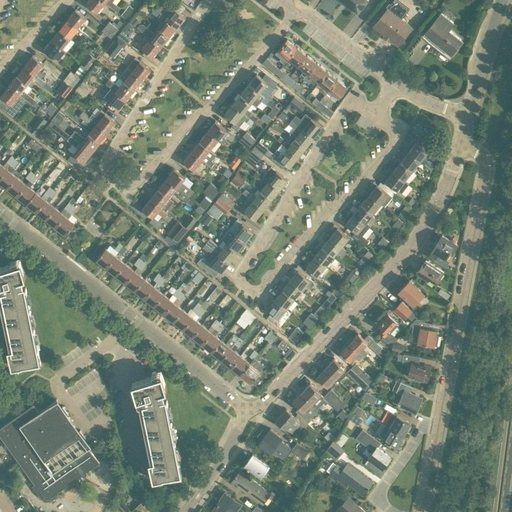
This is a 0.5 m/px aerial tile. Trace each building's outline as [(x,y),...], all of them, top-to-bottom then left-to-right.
[(105,2),(101,0),(88,0),(85,4),(97,13),(105,2)] [(101,0),(105,2),(115,10),(118,6),(111,0),(101,0)] [(152,7),(161,14),(166,18),(177,27),(185,16),(180,12),(184,7),(175,0),(169,0),(169,1),(174,7),(169,14),(164,10),(159,6),(156,9),(152,6),(152,7)] [(341,0),(357,12),(366,0),(341,0)] [(393,0),(373,25),(384,33),(382,36),(388,41),(390,38),(397,44),(411,27),(401,19),(409,9),(397,0),(393,0)] [(122,14),(127,18),(136,8),(130,3),(122,14)] [(158,18),(161,14),(152,7),(152,13),(158,18)] [(78,28),(86,18),(75,9),(67,19),(78,28)] [(452,21),(441,12),(424,33),(435,41),(432,44),(440,50),(442,47),(450,54),(461,39),(454,34),(455,32),(451,29),(450,31),(447,28),(452,21)] [(157,28),(168,37),(177,27),(166,18),(157,28)] [(67,19),(59,29),(70,38),(75,32),(80,36),(83,32),(78,28),(67,19)] [(109,21),(105,26),(114,33),(123,23),(119,20),(116,24),(113,21),(111,23),(109,21)] [(146,35),(160,47),(168,37),(157,28),(154,33),(142,23),(139,24),(136,27),(146,35)] [(111,38),(114,33),(105,26),(102,31),(111,38)] [(59,29),(51,39),(62,48),(70,38),(59,29)] [(121,31),(118,35),(127,43),(131,38),(121,31)] [(127,43),(118,35),(114,40),(121,45),(123,48),(127,43)] [(143,39),(146,41),(141,48),(152,57),(160,47),(146,35),(143,39)] [(278,50),(288,58),(297,46),(287,38),(278,50)] [(62,48),(51,39),(42,49),(54,59),(62,48)] [(114,40),(109,46),(116,51),(121,45),(114,40)] [(298,66),(307,54),(297,46),(288,58),(298,66)] [(87,68),(95,58),(88,53),(80,63),(87,68)] [(308,74),(317,62),(307,54),(298,66),(303,70),(299,75),(304,79),(308,74)] [(40,77),(40,78),(45,82),(46,82),(42,78),(45,74),(39,70),(44,64),(32,55),(24,65),(35,74),(36,74),(40,77)] [(142,80),(150,70),(135,57),(128,67),(132,70),(131,71),(142,80)] [(266,66),(276,74),(280,69),(270,62),(266,66)] [(318,82),(327,70),(317,62),(308,74),(318,82)] [(24,65),(16,75),(27,84),(28,84),(31,87),(36,80),(43,86),(45,82),(40,78),(40,77),(36,74),(35,74),(24,65)] [(71,70),(67,76),(76,83),(80,78),(71,70)] [(327,70),(318,82),(315,85),(320,89),(319,90),(325,94),(328,90),(337,78),(327,70)] [(142,80),(131,71),(123,81),(134,90),(142,80)] [(272,97),(262,89),(268,82),(262,78),(256,73),(248,84),(269,100),(272,97)] [(265,74),(262,78),(268,82),(274,88),(277,84),(278,83),(265,73),(265,74)] [(23,90),(27,84),(16,75),(8,85),(19,94),(24,98),(29,102),(34,106),(36,102),(23,90)] [(76,83),(67,76),(63,80),(73,88),(76,83)] [(348,86),(337,78),(328,90),(339,98),(348,86)] [(126,100),(134,90),(123,81),(119,87),(108,79),(105,83),(109,86),(111,87),(115,91),(126,100)] [(79,84),(78,85),(88,93),(92,88),(83,80),(79,84)] [(296,89),(300,84),(296,81),(292,86),(296,89)] [(248,84),(240,94),(251,103),(256,106),(261,100),(266,104),(267,103),(269,100),(248,84)] [(304,87),(300,84),(296,89),(300,92),(304,87)] [(19,94),(8,85),(0,94),(0,95),(11,105),(19,94)] [(85,97),(88,93),(78,85),(75,90),(85,97)] [(118,110),(126,100),(115,91),(111,87),(109,86),(101,96),(118,110)] [(240,94),(232,104),(243,113),(253,120),(256,116),(251,112),(247,109),(251,103),(240,94)] [(320,101),(316,105),(330,117),(334,112),(329,108),(324,104),(328,98),(324,95),(320,101)] [(294,96),(289,103),(301,112),(306,105),(294,96)] [(52,115),(57,107),(52,103),(46,110),(52,115)] [(235,123),(243,113),(232,104),(224,114),(235,123)] [(275,105),(267,115),(272,119),(279,109),(275,105)] [(58,125),(65,115),(59,110),(51,120),(58,125)] [(93,119),(92,120),(96,123),(107,132),(116,122),(100,110),(95,116),(92,113),(90,116),(93,119)] [(89,124),(92,120),(93,119),(90,116),(82,111),(79,116),(89,124)] [(295,116),(292,120),(314,136),(322,126),(305,113),(300,120),(295,116)] [(35,135),(47,121),(42,117),(30,131),(35,135)] [(58,126),(51,120),(48,125),(55,130),(58,126)] [(215,120),(207,131),(218,140),(223,143),(227,139),(222,135),(226,129),(215,120)] [(295,138),(306,146),(314,136),(292,120),(289,124),(295,128),(290,134),(295,138)] [(96,123),(88,133),(100,142),(107,132),(96,123)] [(92,152),(100,142),(88,133),(85,138),(74,130),(70,135),(92,152)] [(198,141),(210,150),(218,140),(207,131),(198,141)] [(246,131),(243,136),(252,143),(256,139),(246,131)] [(412,146),(408,151),(420,161),(432,146),(415,133),(408,143),(412,146)] [(79,167),(83,162),(84,162),(92,152),(70,135),(67,139),(77,147),(72,153),(68,158),(79,167)] [(248,148),(252,143),(243,136),(239,140),(248,148)] [(277,140),(281,143),(298,157),(306,146),(295,138),(290,144),(284,139),(280,136),(277,140)] [(210,150),(198,141),(190,151),(202,160),(213,168),(216,164),(211,160),(216,154),(210,150)] [(259,141),(255,146),(264,154),(268,149),(259,141)] [(290,167),(298,157),(281,143),(273,153),(290,167)] [(264,154),(255,146),(251,150),(245,159),(254,167),(264,154)] [(412,170),(420,161),(408,151),(405,148),(401,152),(404,155),(400,160),(412,170)] [(202,160),(190,151),(182,161),(194,170),(202,160)] [(241,158),(236,154),(233,159),(238,163),(242,159),(241,158)] [(0,163),(0,177),(15,158),(11,155),(3,166),(0,163)] [(15,158),(0,177),(0,182),(7,188),(16,176),(10,172),(19,161),(15,158)] [(392,170),(404,180),(412,170),(400,160),(397,158),(394,162),(397,165),(393,170),(392,170)] [(429,159),(425,164),(431,169),(434,163),(429,159)] [(263,176),(268,180),(279,189),(287,179),(276,170),(271,166),(263,176)] [(396,190),(404,180),(392,170),(393,170),(389,167),(386,172),(389,175),(384,180),(396,190)] [(173,168),(165,178),(189,197),(194,191),(182,181),(185,177),(173,168)] [(232,172),(227,168),(223,173),(227,177),(232,172)] [(30,171),(25,177),(29,180),(34,174),(30,171)] [(240,187),(247,178),(239,171),(232,179),(240,187)] [(265,185),(260,190),(271,199),(279,189),(268,180),(263,176),(256,171),(253,174),(260,180),(260,181),(265,185)] [(34,174),(29,180),(33,183),(34,182),(38,177),(34,174)] [(16,176),(7,188),(16,196),(26,184),(16,176)] [(165,178),(157,188),(169,197),(173,192),(185,202),(189,197),(165,178)] [(389,193),(388,194),(373,181),(370,185),(373,188),(369,193),(368,194),(380,204),(384,206),(392,196),(389,193)] [(210,182),(206,187),(216,195),(220,189),(210,182)] [(26,184),(16,196),(26,203),(35,192),(26,184)] [(35,192),(26,203),(36,211),(53,189),(51,187),(49,186),(41,196),(35,192)] [(213,199),(216,195),(206,187),(203,191),(206,194),(198,204),(204,209),(213,199)] [(169,197),(157,188),(149,198),(165,211),(173,201),(169,197)] [(53,189),(36,211),(45,219),(55,207),(49,203),(57,192),(53,189)] [(247,197),(263,209),(271,199),(260,190),(256,195),(251,192),(251,193),(245,189),(242,193),(247,197)] [(360,204),(373,213),(380,204),(368,194),(369,193),(365,190),(362,195),(365,198),(361,203),(360,204)] [(218,197),(228,204),(230,206),(231,206),(228,204),(232,200),(222,192),(218,197)] [(55,207),(45,219),(55,226),(73,204),(76,200),(72,197),(60,212),(55,207)] [(225,213),(230,206),(228,204),(218,197),(215,202),(213,204),(225,213)] [(255,220),(263,209),(247,197),(244,201),(249,205),(244,211),(255,220)] [(165,211),(149,198),(141,209),(153,218),(158,212),(163,216),(166,212),(165,211)] [(354,205),(357,207),(353,212),(353,213),(369,227),(374,222),(374,219),(374,217),(373,215),(372,214),(373,213),(360,204),(361,203),(358,200),(354,205)] [(73,204),(55,226),(65,234),(74,223),(68,218),(76,207),(73,204)] [(362,236),(369,227),(353,213),(353,212),(350,210),(346,214),(350,217),(345,223),(355,231),(351,236),(364,246),(368,241),(362,236)] [(408,216),(401,210),(397,216),(404,221),(408,216)] [(207,211),(200,221),(206,226),(214,217),(207,211)] [(230,229),(234,233),(245,241),(253,231),(237,219),(230,229),(229,229),(230,229)] [(188,229),(177,220),(167,233),(177,242),(188,229)] [(334,231),(330,236),(329,237),(341,246),(349,237),(333,224),(330,228),(334,231)] [(245,241),(234,233),(226,243),(237,251),(245,241)] [(346,250),(341,246),(329,237),(330,236),(326,234),(323,238),(326,240),(322,246),(334,256),(337,252),(340,255),(342,255),(346,250)] [(458,244),(442,235),(430,254),(435,258),(438,253),(446,258),(450,250),(453,252),(458,244)] [(205,243),(229,261),(237,251),(226,243),(222,248),(210,238),(206,242),(205,243)] [(120,242),(115,247),(123,253),(127,248),(120,242)] [(229,261),(205,243),(203,247),(211,253),(206,259),(204,257),(200,258),(197,262),(215,277),(220,271),(221,272),(229,261)] [(314,256),(326,266),(334,256),(322,246),(319,243),(315,247),(319,250),(314,256)] [(106,267),(116,255),(106,247),(96,259),(106,267)] [(314,256),(311,253),(307,257),(311,260),(306,266),(307,267),(304,271),(315,279),(326,266),(314,256)] [(125,262),(116,255),(106,267),(116,274),(125,262)] [(138,266),(143,260),(139,257),(134,263),(138,266)] [(0,285),(2,285),(3,290),(5,290),(8,302),(5,302),(7,310),(8,310),(12,322),(9,323),(11,331),(12,331),(15,342),(13,343),(13,347),(8,348),(12,367),(35,363),(35,366),(41,364),(38,345),(41,345),(38,334),(36,335),(34,325),(37,324),(34,314),(32,314),(31,305),(33,304),(30,294),(29,294),(27,284),(26,284),(25,279),(28,278),(23,259),(13,261),(14,264),(0,267),(0,285)] [(444,271),(426,259),(416,272),(428,280),(429,278),(435,283),(444,271)] [(146,263),(143,260),(138,266),(142,269),(146,263)] [(135,270),(125,262),(116,274),(125,282),(135,270)] [(290,279),(302,289),(305,286),(308,288),(310,288),(313,284),(313,282),(294,267),(291,271),(295,274),(291,279),(290,279)] [(135,270),(125,282),(135,290),(144,278),(135,270)] [(195,278),(200,282),(206,274),(200,270),(195,278)] [(153,279),(156,282),(162,275),(158,273),(153,279)] [(156,282),(161,285),(166,279),(162,275),(156,282)] [(282,289),(294,299),(302,289),(290,279),(291,279),(287,276),(283,280),(287,283),(283,289),(282,289)] [(144,278),(135,290),(144,297),(154,285),(144,278)] [(424,293),(409,279),(399,290),(414,304),(424,293)] [(158,288),(154,285),(144,297),(154,305),(163,293),(158,288)] [(217,286),(209,296),(213,299),(214,300),(222,290),(217,286)] [(275,299),(287,308),(294,299),(282,289),(283,289),(279,286),(276,290),(279,293),(275,298),(275,299)] [(163,312),(181,291),(177,288),(169,298),(166,294),(163,293),(154,305),(163,312)] [(322,304),(326,308),(327,308),(332,302),(336,297),(328,290),(326,293),(329,296),(322,304)] [(183,308),(177,304),(185,294),(181,291),(163,312),(173,320),(183,308)] [(268,300),(272,302),(267,309),(271,312),(267,317),(274,323),(278,318),(279,318),(287,308),(275,299),(275,298),(272,295),(268,300)] [(403,319),(406,315),(413,322),(416,318),(418,316),(413,311),(402,301),(393,310),(403,319)] [(195,312),(200,306),(197,303),(192,309),(195,312)] [(192,316),(183,328),(192,335),(202,323),(196,319),(204,309),(200,306),(195,312),(193,316),(192,316)] [(242,315),(251,322),(256,315),(247,307),(242,315)] [(192,316),(183,308),(173,320),(183,328),(192,316)] [(397,338),(390,331),(398,323),(388,313),(378,323),(383,328),(380,331),(384,335),(378,342),(386,349),(390,344),(391,345),(396,339),(397,338)] [(307,318),(303,322),(308,327),(310,329),(314,324),(313,322),(307,318)] [(433,344),(436,330),(437,330),(439,324),(424,321),(424,319),(416,318),(413,322),(410,325),(413,325),(412,331),(414,334),(419,335),(418,341),(433,344)] [(202,323),(192,335),(202,343),(211,331),(202,323)] [(222,339),(211,331),(202,343),(212,351),(222,339)] [(270,332),(266,337),(271,341),(271,342),(276,337),(270,332)] [(293,332),(289,337),(295,341),(296,343),(300,338),(299,337),(293,332)] [(359,351),(364,356),(368,352),(363,347),(368,342),(358,333),(349,342),(353,346),(359,351)] [(226,343),(222,339),(212,351),(222,359),(238,338),(234,334),(226,343)] [(238,338),(222,359),(231,366),(240,354),(235,350),(242,341),(238,338)] [(385,350),(374,340),(369,345),(383,359),(385,350)] [(350,360),(359,351),(353,346),(349,342),(340,351),(350,360)] [(390,349),(402,352),(403,345),(393,343),(392,345),(391,345),(390,349)] [(254,357),(258,353),(254,350),(249,356),(253,359),(254,357)] [(250,362),(240,354),(231,366),(241,374),(250,362)] [(419,356),(403,354),(402,361),(411,362),(407,375),(427,381),(431,367),(417,363),(419,356)] [(250,362),(241,374),(251,382),(260,370),(260,369),(263,365),(254,357),(253,359),(250,362)] [(329,371),(336,378),(345,369),(334,358),(325,367),(329,371)] [(356,363),(351,368),(357,374),(369,386),(373,379),(356,363)] [(329,371),(325,367),(316,376),(327,387),(336,378),(329,371)] [(369,386),(357,374),(351,368),(347,372),(355,381),(356,380),(366,389),(369,386)] [(141,402),(143,402),(156,399),(166,449),(155,451),(151,452),(152,452),(153,452),(154,458),(156,469),(152,470),(151,467),(153,479),(154,478),(161,477),(163,477),(163,476),(169,475),(182,472),(166,396),(165,396),(164,390),(167,389),(163,376),(162,375),(162,373),(160,374),(143,379),(134,382),(136,390),(132,391),(136,403),(141,402)] [(392,390),(396,392),(402,394),(398,404),(416,412),(422,397),(410,392),(413,386),(401,381),(396,379),(392,390)] [(301,392),(318,408),(323,402),(326,405),(328,402),(323,397),(323,396),(310,383),(301,392)] [(332,397),(343,408),(347,405),(340,397),(331,388),(327,393),(332,397)] [(377,397),(366,391),(362,398),(373,404),(377,397)] [(297,413),(308,423),(312,419),(309,417),(318,408),(301,392),(292,401),(299,408),(295,411),(297,413)] [(340,412),(343,408),(332,397),(327,393),(323,396),(323,397),(328,402),(332,406),(332,405),(340,412)] [(23,411),(43,439),(70,420),(66,414),(68,412),(63,405),(61,407),(56,400),(57,400),(56,399),(39,411),(34,404),(23,411)] [(305,429),(305,428),(312,435),(317,432),(308,423),(297,413),(295,416),(286,408),(276,420),(285,428),(286,427),(295,434),(302,426),(305,429)] [(0,427),(0,434),(17,458),(25,452),(30,448),(30,449),(43,439),(23,411),(0,427)] [(350,414),(348,418),(358,425),(363,419),(352,411),(350,414)] [(385,424),(404,434),(410,423),(392,412),(385,424)] [(70,420),(43,439),(73,481),(100,462),(88,446),(89,445),(88,444),(88,445),(83,438),(86,437),(80,429),(78,431),(70,420)] [(397,446),(404,434),(385,424),(379,434),(384,437),(383,438),(397,446)] [(283,436),(270,428),(259,444),(271,452),(272,451),(284,459),(292,449),(304,458),(309,451),(297,442),(293,448),(280,439),(283,436)] [(360,439),(374,450),(369,457),(382,467),(390,456),(377,447),(380,442),(366,431),(360,439)] [(25,452),(17,458),(39,490),(39,493),(41,495),(42,497),(44,498),(46,499),(49,499),(51,498),(53,497),(55,495),(56,493),(73,481),(43,439),(30,449),(30,448),(25,452)] [(345,449),(333,439),(326,450),(336,459),(345,449)] [(269,465),(252,453),(244,464),(260,476),(269,465)] [(115,468),(110,461),(106,464),(110,471),(115,468)] [(336,480),(337,479),(346,485),(347,483),(363,494),(373,481),(348,463),(344,468),(338,463),(329,475),(336,480)] [(263,505),(271,493),(240,471),(231,482),(263,505)] [(298,494),(290,490),(286,496),(294,501),(298,494)] [(213,510),(215,511),(234,511),(241,503),(225,492),(220,498),(221,499),(213,510)] [(366,511),(349,496),(337,509),(338,510),(335,511),(366,511)] [(149,511),(140,503),(131,511),(121,500),(115,509),(118,511),(149,511)]
